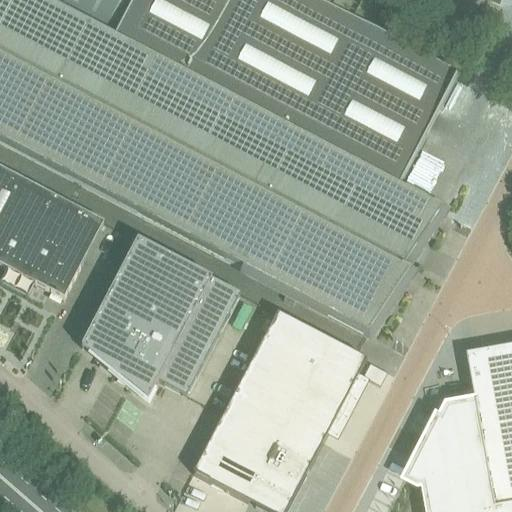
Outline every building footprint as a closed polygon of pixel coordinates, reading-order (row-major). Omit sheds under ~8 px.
[(0,0),(0,141),(369,336),(411,276),(404,272),(443,214),(399,192),(115,41),(36,0),(0,0)] [(136,0),(115,41),(399,192),(458,79),(353,23),(308,0),(136,0)] [(365,0),(308,0),(353,23),(365,0)] [(0,267),(65,301),(105,225),(0,170),(0,267)] [(187,400),(240,298),(138,245),(82,352),(148,405),(159,385),(187,400)] [(288,511),(367,364),(277,317),(193,478),(257,511),(288,511)] [(419,462),(410,478),(420,483),(429,482),(432,501),(445,498),(447,511),(487,511),(495,511),(511,507),(511,511),(511,348),(485,354),(469,356),(467,357),(476,403),(463,405),(463,408),(448,411),(431,442),(434,443),(423,464),(419,462)] [(125,418),(144,431),(154,416),(135,403),(125,418)]
